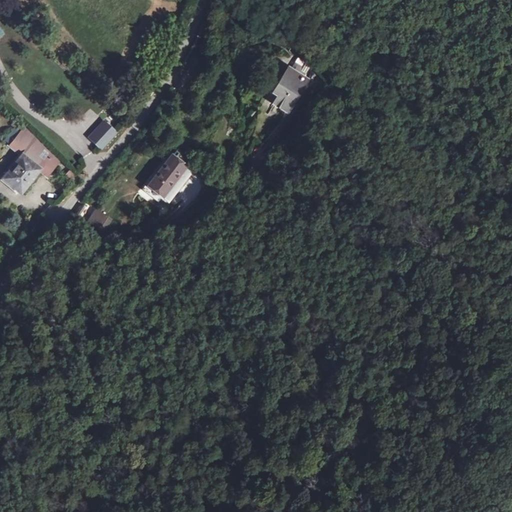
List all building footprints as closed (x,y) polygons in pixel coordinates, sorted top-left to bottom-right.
[(292,67),(305,73),(309,63),(296,57),(292,67)] [(301,83),(283,72),(269,96),(274,99),(269,107),(282,115),(301,83)] [(111,133),(99,122),(84,140),(96,150),(111,133)] [(11,150),(28,166),(36,172),(49,160),(17,124),(12,129),(8,125),(0,131),(0,136),(1,138),(0,140),(11,150)] [(28,166),(11,150),(0,162),(0,178),(10,187),(28,166)] [(187,169),(173,159),(151,187),(166,198),(187,169)] [(79,203),(72,212),(83,220),(90,211),(79,203)] [(84,224),(102,235),(112,219),(95,208),(84,224)]
